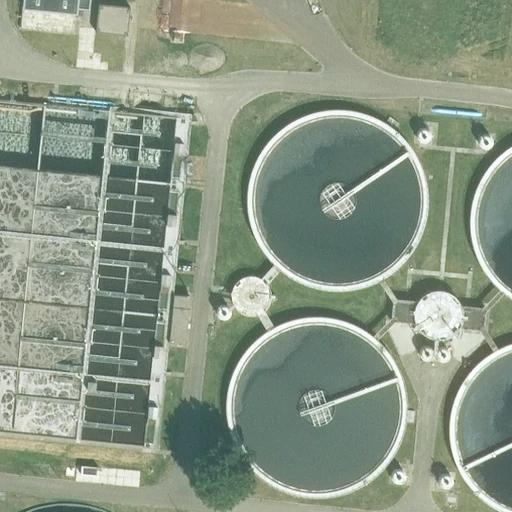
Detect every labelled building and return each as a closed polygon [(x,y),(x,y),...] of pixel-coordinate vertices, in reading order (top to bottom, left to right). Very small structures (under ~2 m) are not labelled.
[(88,0),(21,0),(18,30),(74,36),(76,14),(87,15),(88,0)] [(127,36),(130,8),(98,4),(95,33),(127,36)] [(426,208),(426,191),(423,174),(416,158),(407,144),(394,132),(380,122),(364,115),(347,111),(330,111),(313,114),(297,120),(282,129),(269,141),(259,155),(252,171),(247,187),(246,205),(249,222),(254,238),(262,252),(274,265),(287,276),(302,284),(318,289),(335,291),(352,289),(368,285),(383,278),(397,268),(408,255),(417,241),(423,225),(426,208)] [(469,237),(474,253),(481,269),(491,283),(504,295),(511,299),(511,145),(508,148),(495,159),(484,172),(476,187),(471,203),(468,220),(469,237)] [(266,285),(260,279),(253,277),(245,277),(238,280),(233,286),(230,293),(231,300),(234,307),(239,313),(246,316),(254,316),(262,313),(267,307),(270,299),(269,292),(266,285)] [(423,295),(417,301),(392,299),(390,321),(415,324),(419,332),(426,337),(435,339),(444,339),(452,335),(458,329),(482,331),(485,308),(460,306),(455,298),(448,293),(440,291),(431,291),(423,295)] [(173,296),(168,344),(185,346),(190,297),(173,296)] [(259,337),(247,348),(237,362),(230,377),(226,393),(225,410),(227,426),(232,442),(240,457),(250,470),(262,481),(277,490),(292,495),(309,498),(325,498),(342,495),(357,489),(371,480),(384,469),(394,456),(401,441),(406,424),(407,408),(405,391),(401,374),(393,359),(382,346),(370,335),(355,326),(339,320),(323,317),(306,317),(289,321),(273,327),(259,337)] [(473,367),(462,381),(454,396),(449,412),(448,429),(449,446),(454,462),(461,477),(471,491),(484,502),(498,511),(501,511),(511,511),(511,343),(501,347),(486,356),(473,367)]
